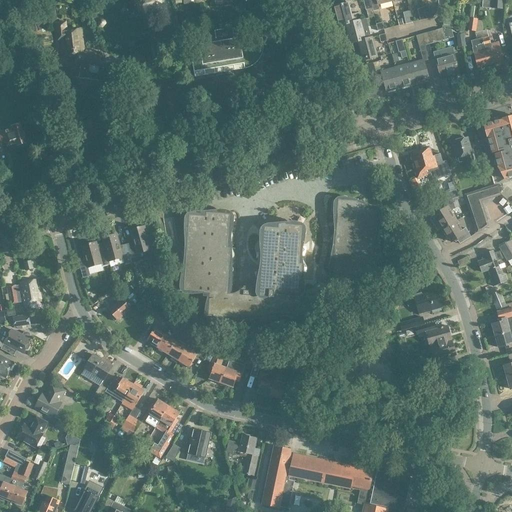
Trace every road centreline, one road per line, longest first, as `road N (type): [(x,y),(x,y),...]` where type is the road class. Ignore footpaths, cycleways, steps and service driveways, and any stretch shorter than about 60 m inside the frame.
road 1 (residential): [(483,465),(212,405),(125,356),(76,306)]
road 2 (residential): [(483,465),(485,397),(462,303),(400,197),(375,126)]
road 3 (residential): [(53,217),(375,126)]
road 4 (residential): [(375,126),(289,0)]
road 5 (residential): [(0,433),(76,306)]
road 6 (residential): [(375,126),(511,89)]
